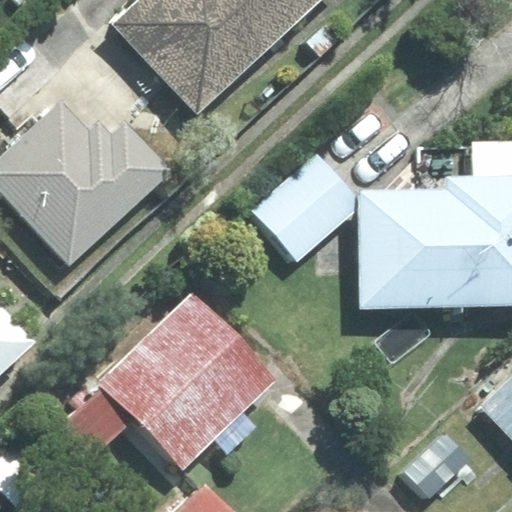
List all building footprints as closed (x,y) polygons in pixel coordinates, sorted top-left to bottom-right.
[(123,0),(94,26),(180,121),(314,0),(123,0)] [(27,39),(0,65),(0,117),(16,133),(0,148),(0,209),(60,270),(159,171),(27,39)] [(511,146),(348,148),(349,195),(340,195),(302,153),(239,211),(289,266),(328,230),(343,233),(344,311),(511,309),(511,146)] [(121,426),(172,476),(203,444),(220,461),(251,429),(234,413),(266,380),(178,294),(50,425),(86,461),(121,426)] [(0,367),(19,350),(0,328),(0,367)] [(511,377),(473,414),(511,455),(511,377)] [(0,502),(35,472),(8,441),(0,448),(0,502)] [(215,511),(191,487),(164,511),(215,511)]
